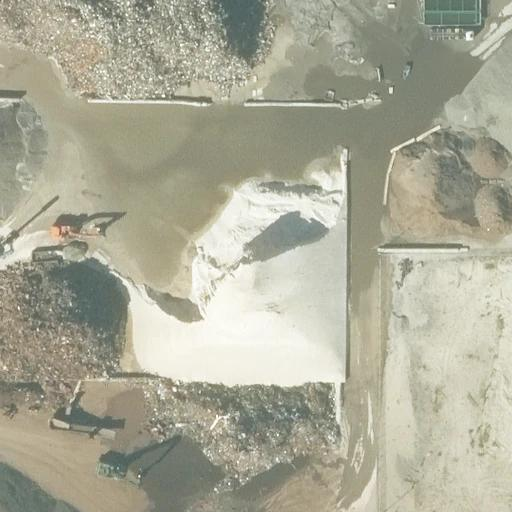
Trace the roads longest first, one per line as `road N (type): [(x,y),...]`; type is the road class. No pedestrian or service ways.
road 1 (unknown): [(511,16),(105,10),(35,17),(12,38),(7,73),(16,177),(36,228)]
road 2 (unknown): [(511,222),(307,217),(36,228)]
road 3 (unknown): [(36,228),(58,511)]
